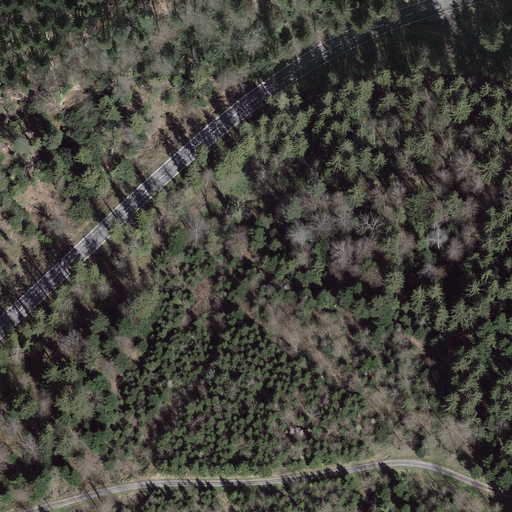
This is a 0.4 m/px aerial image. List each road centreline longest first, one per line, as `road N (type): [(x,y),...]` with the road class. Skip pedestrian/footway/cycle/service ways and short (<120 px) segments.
road 1 (tertiary): [(0,327),(204,138),(293,71),(349,39),(456,0)]
road 2 (track): [(25,511),(128,485),(307,480),(381,462),(426,464),(511,492)]
